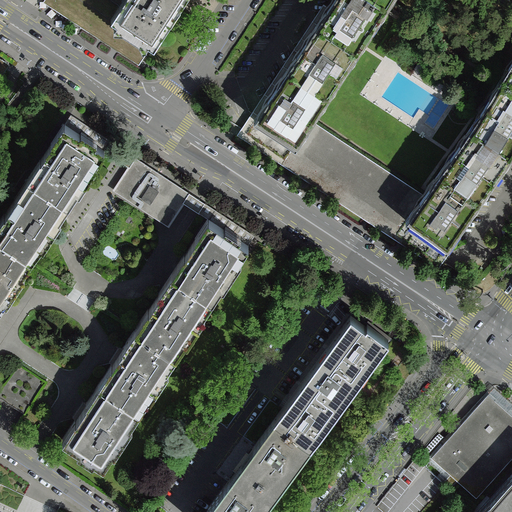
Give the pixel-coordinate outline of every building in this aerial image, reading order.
[(52,0),(143,60),(152,45),(116,22),(125,9),(123,8),(111,0),(52,0)] [(125,9),(116,22),(152,45),(154,47),(163,34),(160,32),(180,0),(123,0),(122,3),(125,5),(123,8),(125,9)] [(332,0),(317,24),(359,51),(388,7),(378,0),(332,0)] [(288,69),(329,96),(359,51),(317,24),(288,69)] [(511,60),(500,81),(511,88),(511,60)] [(257,115),(298,143),(310,126),(329,96),(288,69),(257,115)] [(469,97),(433,73),(428,80),(457,100),(455,102),(462,107),(469,97)] [(511,88),(500,81),(472,126),(511,152),(511,88)] [(402,211),(391,227),(295,163),(305,148),(298,143),(257,115),(253,113),(238,135),(439,269),(444,262),(454,248),(449,245),(402,211)] [(71,115),(65,124),(105,150),(126,165),(130,167),(135,158),(132,156),(71,115)] [(105,150),(65,124),(29,180),(68,205),(105,150)] [(413,194),(310,126),(298,143),(305,148),(295,163),(391,227),(402,211),(413,194)] [(511,152),(472,126),(440,170),(481,199),(511,155),(511,152)] [(190,194),(135,158),(130,167),(115,190),(169,225),(184,202),(190,194)] [(413,194),(402,211),(449,245),(481,199),(440,170),(421,199),(413,194)] [(68,205),(29,180),(16,199),(0,222),(0,239),(32,260),(68,205)] [(199,200),(190,194),(184,202),(193,208),(210,219),(249,245),(255,236),(199,200)] [(249,245),(210,219),(173,274),(213,300),(249,245)] [(0,309),(32,260),(0,239),(0,309)] [(176,355),(213,300),(173,274),(137,329),(176,355)] [(389,339),(353,312),(328,347),(363,373),(389,339)] [(176,355),(137,329),(100,384),(140,410),(176,355)] [(363,373),(328,347),(300,384),(336,410),(363,373)] [(0,393),(0,398),(12,407),(25,415),(45,384),(17,365),(0,393)] [(140,410),(100,384),(64,440),(103,465),(140,410)] [(336,410),(300,384),(282,409),(275,418),(311,445),(336,410)] [(431,456),(477,497),(511,458),(511,412),(488,391),(442,443),(431,456)] [(311,445),(275,418),(242,463),(278,490),(311,445)] [(431,456),(442,443),(436,437),(424,451),(431,456)] [(261,511),(278,490),(242,463),(223,488),(209,508),(210,509),(207,511),(261,511)] [(511,511),(511,478),(493,500),(507,511),(511,511)] [(507,511),(493,500),(481,511),(507,511)]
